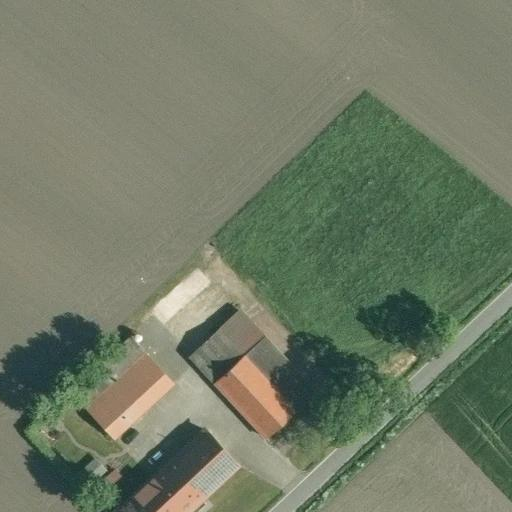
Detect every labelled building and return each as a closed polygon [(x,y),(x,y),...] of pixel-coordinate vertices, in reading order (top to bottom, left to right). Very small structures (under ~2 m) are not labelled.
[(221,329),(191,356),(216,382),(267,438),(296,411),(316,393),(265,337),(264,337),(240,311),(221,329)] [(204,334),(204,330),(203,325),(201,321),(197,318),(192,317),(188,318),(184,321),(181,325),(180,329),(181,334),(184,338),(188,341),(192,342),(197,341),(201,338),(204,334)] [(131,337),(72,392),(114,438),(150,405),(119,372),(143,350),(131,337)] [(173,383),(143,350),(119,372),(150,405),(173,383)] [(369,369),(343,391),(356,406),(382,384),(369,369)] [(160,473),(129,501),(139,511),(187,511),(192,508),(238,465),(205,430),(160,473)] [(101,449),(86,463),(73,474),(92,495),(120,470),(114,464),(101,449)]
